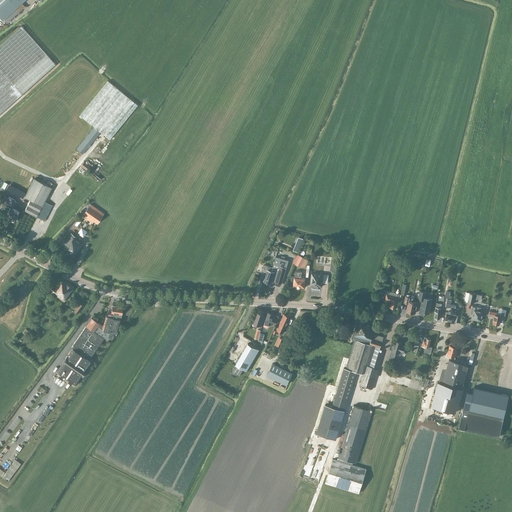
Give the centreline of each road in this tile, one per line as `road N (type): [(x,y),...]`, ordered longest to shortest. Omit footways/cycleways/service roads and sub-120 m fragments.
road 1 (tertiary): [(511,340),(365,312),(100,291),(0,241)]
road 2 (unknown): [(27,256),(88,148)]
